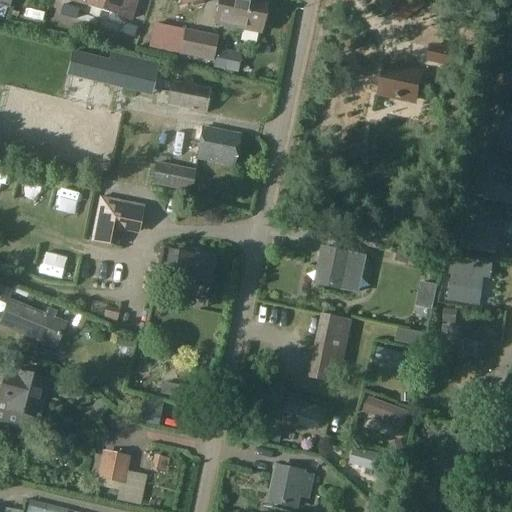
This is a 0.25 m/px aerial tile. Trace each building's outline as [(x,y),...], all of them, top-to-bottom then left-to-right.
[(0,0),(0,20),(7,23),(15,0),(0,0)] [(71,0),(70,3),(100,13),(104,0),(71,0)] [(137,0),(104,0),(100,13),(130,22),(137,0)] [(217,0),(212,26),(258,35),(265,4),(246,0),(217,0)] [(423,0),(407,0),(391,12),(400,24),(426,4),(423,0)] [(431,0),(430,0),(428,8),(448,15),(450,6),(431,0)] [(204,3),(176,8),(178,20),(206,16),(204,3)] [(30,16),(28,31),(40,32),(42,18),(30,16)] [(182,54),(182,55),(210,61),(213,50),(215,39),(186,33),(182,54)] [(143,63),(174,66),(177,42),(146,38),(143,63)] [(430,46),(427,62),(452,68),(455,52),(430,46)] [(217,49),(213,69),(237,74),(241,54),(217,49)] [(498,66),(497,70),(505,73),(506,69),(508,60),(509,59),(501,56),(498,66)] [(505,73),(499,93),(511,96),(511,61),(508,60),(506,69),(505,73)] [(127,67),(123,86),(150,93),(155,73),(127,67)] [(383,67),(377,96),(415,103),(421,75),(383,67)] [(181,84),(170,82),(165,107),(203,115),(209,90),(181,84)] [(511,134),(511,113),(496,110),(488,148),(511,153),(511,135),(511,136),(511,134)] [(192,127),(189,139),(199,141),(195,160),(232,167),(238,137),(201,130),(201,129),(200,128),(192,127)] [(478,150),(476,160),(490,164),(492,153),(478,150)] [(155,164),(151,187),(190,194),(194,171),(155,164)] [(470,193),(511,204),(511,188),(490,183),(494,168),(478,164),(470,193)] [(99,198),(93,226),(121,232),(137,236),(141,216),(143,207),(119,202),(99,198)] [(465,201),(463,211),(478,215),(481,204),(465,201)] [(465,219),(459,249),(493,256),(499,226),(465,219)] [(161,247),(154,279),(172,282),(174,283),(172,291),(174,295),(185,297),(189,295),(191,287),(205,290),(208,290),(208,289),(214,262),(214,259),(161,247)] [(323,249),(318,273),(322,274),(319,285),(357,293),(360,276),(355,275),(358,260),(350,258),(350,255),(323,249)] [(452,273),(448,301),(476,305),(480,277),(452,273)] [(432,311),(437,287),(420,283),(415,308),(432,311)] [(0,319),(0,326),(56,349),(65,326),(53,321),(55,314),(45,310),(42,317),(7,302),(0,319)] [(103,319),(116,322),(118,311),(106,308),(103,319)] [(444,310),(442,323),(455,325),(457,312),(444,310)] [(323,316),(322,318),(310,378),(340,385),(353,322),(323,316)] [(440,335),(437,351),(480,360),(483,344),(458,339),(460,330),(443,326),(440,335)] [(378,349),(375,362),(387,365),(386,369),(396,372),(397,367),(413,371),(416,358),(378,349)] [(435,359),(431,372),(445,376),(448,363),(435,359)] [(71,377),(89,388),(95,379),(77,368),(71,377)] [(0,389),(0,426),(30,435),(34,419),(44,381),(14,372),(11,384),(2,381),(0,389)] [(178,388),(162,384),(160,395),(175,398),(178,388)] [(402,428),(408,414),(369,399),(364,413),(383,421),(381,428),(397,434),(400,427),(402,428)] [(511,404),(500,401),(496,416),(509,420),(511,410),(511,404)] [(140,411),(138,424),(157,428),(160,415),(140,411)] [(427,463),(425,473),(444,478),(444,479),(467,484),(476,448),(453,443),(449,458),(444,457),(442,466),(427,463)] [(390,459),(353,450),(349,465),(366,469),(364,476),(371,477),(372,471),(386,474),(390,459)] [(124,486),(127,472),(130,458),(100,452),(94,480),(124,486)] [(154,457),(150,471),(165,475),(169,461),(154,457)] [(408,459),(405,468),(417,472),(420,464),(408,459)] [(302,474),(274,468),(269,492),(273,493),(270,504),(294,510),(296,498),(305,500),(310,479),(301,477),(302,474)] [(480,479),(476,489),(488,493),(491,482),(480,479)]
